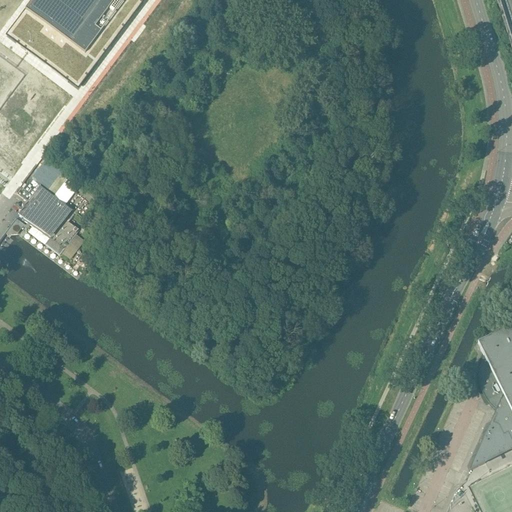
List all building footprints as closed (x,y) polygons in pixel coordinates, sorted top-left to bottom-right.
[(0,0),(0,17),(12,1),(11,0),(0,0)] [(35,19),(16,45),(68,84),(82,65),(92,73),(146,0),(33,0),(25,12),(35,19)] [(207,154),(201,160),(208,167),(214,162),(207,154)] [(21,189),(16,195),(28,204),(23,210),(19,215),(18,217),(30,226),(50,241),(46,246),(59,256),(60,255),(61,255),(62,253),(75,235),(78,231),(65,221),(71,213),(72,212),(54,198),(49,195),(58,183),(54,180),(59,173),(45,162),(26,188),(23,191),(21,189)] [(496,412),(469,472),(511,450),(511,327),(478,345),(484,357),(482,361),(481,365),(480,369),(479,372),(479,373),(479,377),(479,381),(480,384),(480,388),(481,391),(483,395),(484,398),(486,401),(488,404),(491,407),(493,409),(496,412)]
